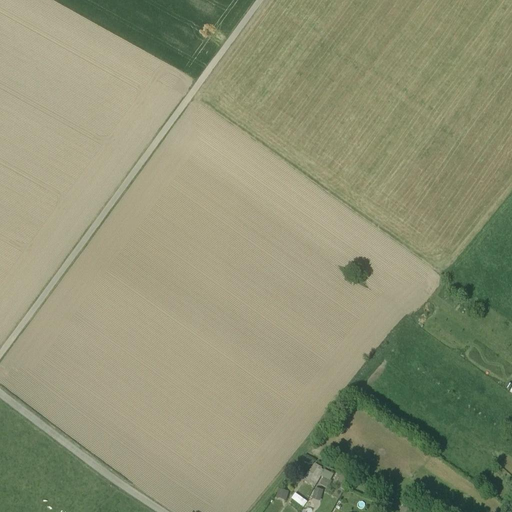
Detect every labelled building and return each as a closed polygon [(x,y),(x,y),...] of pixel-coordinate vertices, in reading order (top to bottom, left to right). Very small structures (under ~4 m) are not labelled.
[(507,456),(500,466),(503,468),(510,459),(507,456)] [(316,461),(304,478),(316,485),(318,481),(324,468),(326,466),(316,461)] [(334,473),(324,468),(318,481),(328,486),(334,473)] [(288,489),(280,487),(278,496),(286,498),(288,489)] [(321,487),(314,487),(313,499),(321,499),(321,487)] [(307,501),(296,491),(291,497),(302,507),(307,501)]
